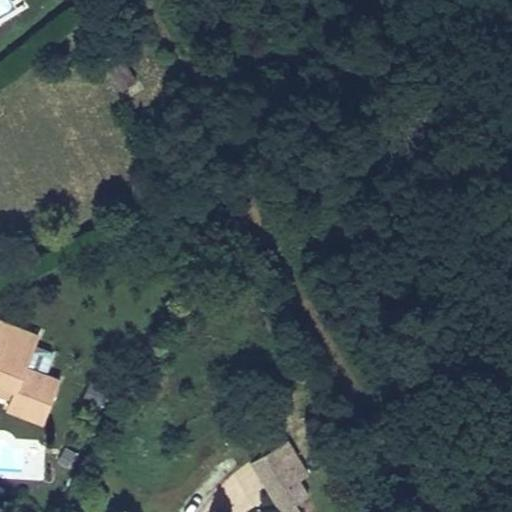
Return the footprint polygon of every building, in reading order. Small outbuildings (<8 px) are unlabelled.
[(122,54),(104,65),(119,88),(136,76),(122,54)] [(0,382),(14,388),(11,396),(7,406),(44,421),(60,380),(26,367),(38,335),(0,320),(0,382)] [(0,391),(11,396),(14,388),(0,382),(0,391)] [(283,509),(295,502),(308,494),(299,479),(308,473),(298,456),(287,438),(252,459),(283,509)] [(284,511),(300,511),(295,502),(283,509),(284,511)]
